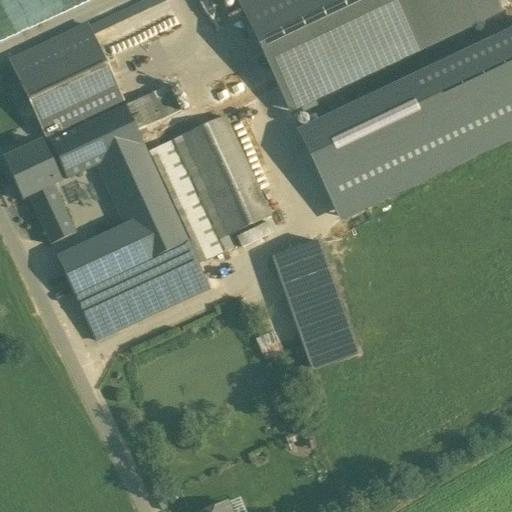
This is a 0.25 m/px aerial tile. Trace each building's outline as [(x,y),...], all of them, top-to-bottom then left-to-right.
[(493,0),(236,0),(289,110),(437,40),(499,11),(493,0)] [(87,27),(11,63),(48,144),(52,142),(125,108),(87,27)] [(511,34),(301,135),(340,218),(511,136),(511,34)] [(114,272),(72,292),(84,316),(142,290),(153,315),(209,290),(198,265),(230,251),(224,238),(174,128),(178,127),(186,123),(169,87),(125,108),(142,145),(163,190),(179,224),(152,237),(158,251),(114,272)] [(125,108),(52,142),(69,179),(76,175),(97,166),(142,145),(125,108)] [(225,119),(183,138),(228,237),(264,220),(270,217),(225,119)] [(183,138),(178,127),(174,128),(224,238),(228,237),(183,138)] [(39,147),(6,163),(23,201),(29,198),(29,197),(51,187),(69,179),(52,142),(48,144),(40,148),(39,147)] [(142,145),(97,166),(105,183),(118,211),(163,190),(142,145)] [(97,166),(76,175),(84,194),(105,183),(97,166)] [(51,187),(29,197),(29,198),(50,243),(72,233),(51,187)] [(80,249),(57,259),(65,277),(107,258),(152,237),(179,224),(163,190),(118,211),(125,228),(80,249)] [(50,243),(57,259),(80,249),(72,233),(50,243)] [(152,237),(107,258),(114,272),(158,251),(152,237)] [(318,243),(272,259),(311,373),(358,356),(318,243)] [(72,292),(114,272),(107,258),(65,277),(72,292)] [(142,290),(84,316),(95,342),(153,315),(142,290)] [(273,334),(258,340),(266,359),(281,353),(273,334)]
